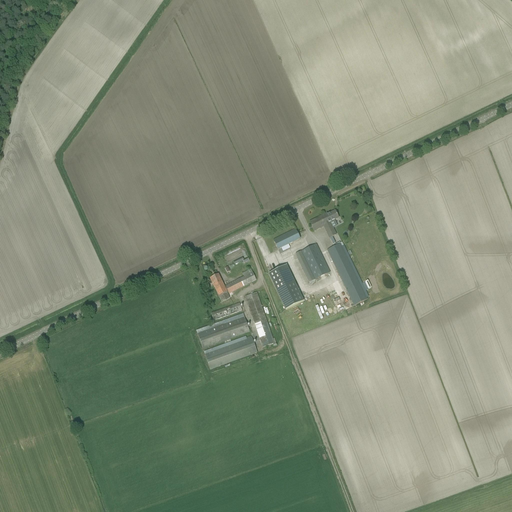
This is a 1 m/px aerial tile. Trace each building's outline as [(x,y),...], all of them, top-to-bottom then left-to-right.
[(338,219),(337,216),(335,212),(328,215),(327,214),(310,223),(312,227),(314,232),(325,227),(327,231),(325,231),(329,239),(336,236),(332,228),(331,228),(329,225),(331,224),(331,222),(338,219)] [(295,230),(273,241),(278,250),(300,239),(295,230)] [(327,251),(354,307),(368,300),(367,298),(369,297),(344,246),(342,247),(341,244),(327,251)] [(330,273),(316,245),(301,252),(315,280),(330,273)] [(287,266),(268,275),(285,311),(304,302),(287,266)] [(222,303),(230,298),(228,295),(256,281),(251,270),(242,274),(244,277),(224,287),(219,275),(210,279),(222,303)] [(369,281),(363,283),(366,291),(372,289),(369,281)] [(257,293),(245,297),(262,348),(276,343),(274,339),(273,339),(257,293)] [(214,322),(242,311),(239,304),(211,314),(214,322)] [(325,317),(320,305),(316,306),(321,319),(333,315),(331,310),(325,312),(327,316),(325,317)] [(203,350),(250,333),(244,318),(197,334),(203,350)] [(257,353),(250,337),(246,338),(247,340),(205,355),(210,370),(257,353)]
